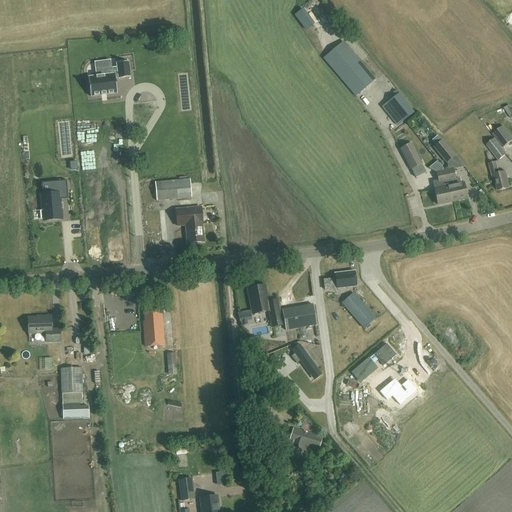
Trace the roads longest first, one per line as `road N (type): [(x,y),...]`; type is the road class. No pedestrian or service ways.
road 1 (unclassified): [(0,279),(370,245)]
road 2 (track): [(228,260),(251,511)]
road 3 (unclassified): [(511,431),(378,276),(370,245)]
road 4 (track): [(128,115),(143,269)]
road 5 (unclassified): [(370,245),(511,215)]
